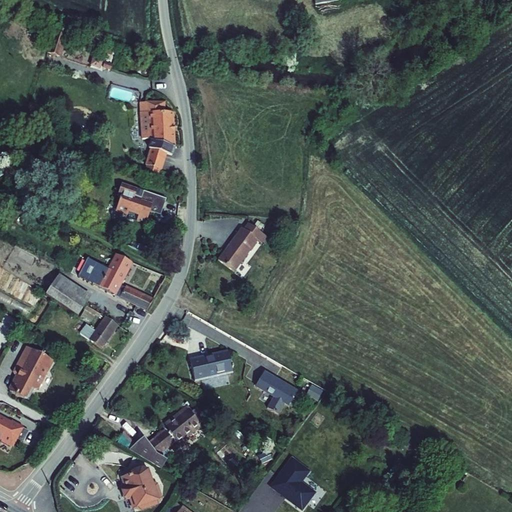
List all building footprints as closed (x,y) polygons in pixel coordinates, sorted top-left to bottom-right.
[(65,43),(54,40),(48,59),(60,63),(65,43)] [(179,148),(175,115),(167,115),(167,105),(149,105),(149,116),(144,116),(146,142),(155,141),(156,143),(154,152),(156,152),(152,169),(153,169),(166,172),(167,173),(171,156),(177,157),(179,148)] [(151,178),(164,181),(166,172),(153,169),(151,178)] [(131,213),(130,217),(129,218),(147,224),(151,212),(153,206),(164,210),(167,200),(145,192),(143,199),(137,197),(139,190),(123,184),(121,191),(124,198),(120,210),(131,213)] [(145,192),(139,190),(137,197),(143,199),(145,192)] [(153,206),(151,212),(162,216),(164,210),(153,206)] [(241,232),(217,264),(233,277),(258,245),(261,247),(265,242),(247,228),(242,234),(241,232)] [(139,252),(149,257),(152,252),(136,243),(133,248),(139,252)] [(135,263),(120,255),(111,271),(90,259),(81,276),(117,296),(148,312),(154,303),(123,286),(135,263)] [(57,271),(44,293),(79,312),(91,291),(57,271)] [(97,330),(91,326),(84,337),(102,349),(118,324),(106,316),(97,330)] [(55,363),(31,350),(22,366),(26,369),(21,378),(20,378),(13,389),(14,394),(26,401),(33,399),(37,392),(41,390),(45,382),(47,383),(54,371),(52,370),(55,363)] [(226,359),(185,367),(189,387),(230,379),(226,359)] [(292,397),(258,377),(251,390),(284,410),(292,397)] [(182,449),(200,437),(186,417),(162,433),(166,439),(145,454),(140,447),(126,458),(160,476),(167,471),(154,464),(165,457),(171,466),(187,456),(182,449)] [(13,426),(0,419),(0,439),(5,442),(3,444),(12,449),(13,446),(15,447),(18,441),(24,430),(25,429),(14,423),(13,426)] [(24,430),(18,441),(25,444),(31,433),(24,430)] [(142,475),(118,485),(122,493),(119,495),(122,503),(126,501),(131,511),(154,502),(142,475)]
